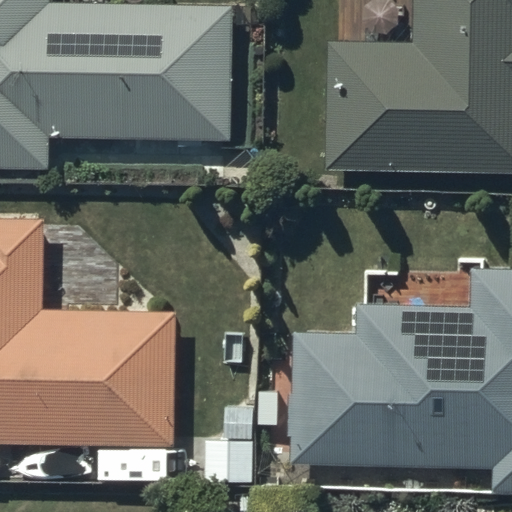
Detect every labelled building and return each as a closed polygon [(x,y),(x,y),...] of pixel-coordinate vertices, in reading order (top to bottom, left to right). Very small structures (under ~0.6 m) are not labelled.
[(0,0),(0,155),(46,156),(46,125),(229,125),(228,0),(0,0)] [(326,31),(323,159),(511,160),(511,0),(417,0),(418,31),(326,31)] [(41,299),(41,209),(0,208),(0,431),(174,432),(174,299),(41,299)] [(292,321),(290,449),(491,455),(490,480),(511,480),(511,255),(470,255),(468,296),(358,293),(357,324),(292,321)] [(252,399),(225,398),(225,432),(205,433),(205,471),(252,471),(252,399)]
